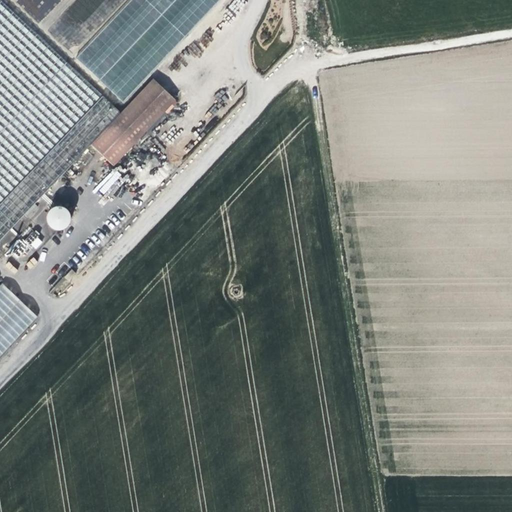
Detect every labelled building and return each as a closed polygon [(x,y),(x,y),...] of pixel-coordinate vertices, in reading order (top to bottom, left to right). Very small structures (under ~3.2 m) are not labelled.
[(0,0),(0,201),(100,93),(0,0)] [(15,0),(38,22),(59,0),(15,0)] [(169,0),(136,0),(79,61),(97,77),(169,0)] [(208,0),(177,0),(100,82),(117,98),(208,0)] [(56,6),(41,25),(66,44),(75,32),(62,21),(67,15),(56,6)] [(114,162),(175,95),(152,74),(118,111),(91,141),(114,162)] [(0,238),(91,141),(118,111),(100,93),(0,201),(0,238)] [(102,198),(123,178),(115,169),(94,189),(102,198)] [(59,203),(45,217),(59,231),(73,218),(59,203)] [(0,323),(21,301),(4,285),(0,289),(0,323)] [(0,354),(37,315),(21,301),(0,323),(0,354)]
